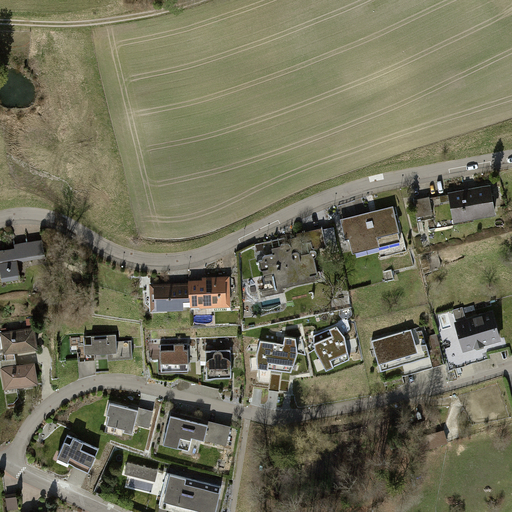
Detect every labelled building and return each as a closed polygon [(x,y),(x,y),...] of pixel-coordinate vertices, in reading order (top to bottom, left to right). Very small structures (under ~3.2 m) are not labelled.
[(448,191),(449,194),(430,197),(429,196),(413,199),(418,221),(428,219),(429,229),(474,220),(473,217),(496,213),(490,183),(448,191)] [(343,215),(365,211),(363,200),(341,205),(343,215)] [(393,205),(340,218),(345,237),(349,236),(353,251),(400,239),(397,230),(399,230),(393,205)] [(273,254),(266,255),(264,256),(263,256),(263,258),(263,259),(260,260),(261,267),(262,268),(263,268),(265,280),(271,279),(273,285),(259,288),(261,294),(284,289),(283,285),(316,278),(315,273),(316,272),(317,272),(317,271),(317,270),(314,256),(316,255),(317,253),(316,251),(315,249),(313,249),(312,249),(310,250),(309,252),(300,254),(298,245),(311,241),(312,246),(313,247),(314,247),(329,244),(325,226),(292,234),(293,238),(282,241),(283,245),(272,247),(273,254)] [(15,246),(0,248),(0,271),(1,271),(2,281),(21,278),(19,261),(46,257),(43,238),(14,243),(15,246)] [(435,268),(437,267),(439,266),(440,264),(440,262),(440,260),(439,259),(438,257),(436,256),(434,256),(432,257),(430,258),(429,260),(429,261),(429,263),(429,265),(430,266),(432,267),(434,268),(435,268)] [(188,279),(188,281),(189,304),(199,304),(199,305),(230,304),(229,275),(202,276),(202,279),(188,279)] [(183,305),(189,304),(188,281),(148,282),(150,310),(183,308),(183,305)] [(456,321),(455,321),(463,351),(502,339),(493,309),(482,312),(482,313),(473,316),(473,315),(466,317),(463,306),(453,309),(456,321)] [(35,325),(0,331),(1,335),(0,334),(0,348),(3,348),(4,352),(39,346),(35,325)] [(332,335),(315,342),(315,348),(326,367),(349,357),(345,335),(337,326),(330,329),(332,335)] [(415,327),(372,340),(381,370),(430,356),(423,329),(416,331),(415,327)] [(117,332),(84,335),(86,351),(108,350),(108,358),(133,356),(132,339),(117,340),(117,332)] [(296,337),(285,335),(284,343),(261,339),(257,351),(257,365),(290,370),(298,351),(296,337)] [(187,342),(159,343),(160,369),(188,369),(187,342)] [(231,349),(205,349),(206,376),(231,375),(231,349)] [(2,367),(0,367),(4,389),(39,383),(35,361),(16,364),(15,359),(1,361),(2,367)] [(277,372),(277,389),(292,389),(292,372),(277,372)] [(129,405),(110,400),(106,413),(109,414),(107,423),(124,427),(124,429),(133,432),(135,423),(150,427),(154,410),(129,404),(129,405)] [(231,425),(170,410),(162,443),(188,450),(191,436),(226,445),(231,425)] [(443,430),(419,437),(422,449),(447,442),(443,430)] [(99,448),(68,433),(57,456),(89,471),(99,448)] [(125,473),(155,481),(158,469),(128,461),(125,473)] [(215,511),(222,484),(168,471),(160,505),(186,511),(215,511)] [(16,492),(5,493),(8,509),(19,508),(16,492)]
